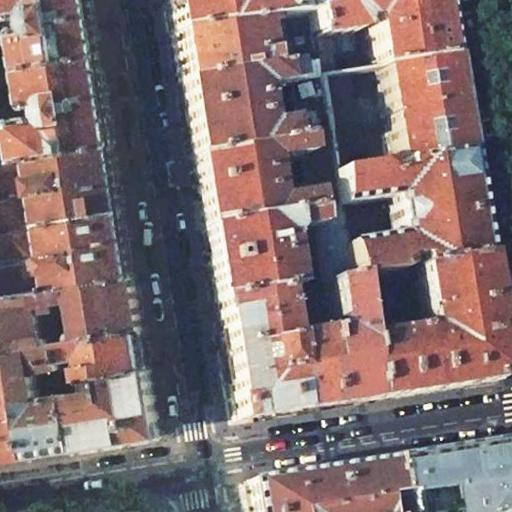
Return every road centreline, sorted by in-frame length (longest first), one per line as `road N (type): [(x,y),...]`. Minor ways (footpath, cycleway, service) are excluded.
road 1 (residential): [(199,462),(125,0)]
road 2 (residential): [(511,409),(199,462)]
road 3 (secondary): [(199,462),(0,495)]
